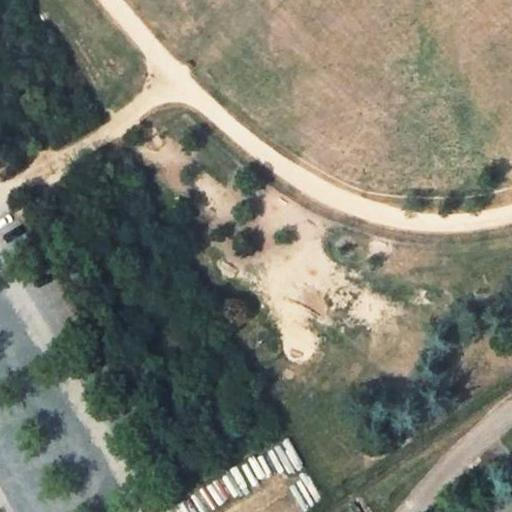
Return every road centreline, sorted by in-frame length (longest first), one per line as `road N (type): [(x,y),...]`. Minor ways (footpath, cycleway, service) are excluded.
road 1 (track): [(511,209),(469,223),(365,210),(297,178),(180,81)]
road 2 (track): [(0,193),(180,81)]
